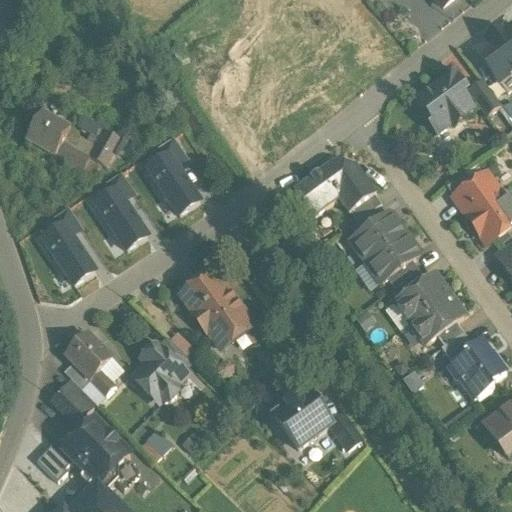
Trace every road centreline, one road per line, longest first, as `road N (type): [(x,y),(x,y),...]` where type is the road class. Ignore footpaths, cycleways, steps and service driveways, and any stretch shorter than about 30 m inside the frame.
road 1 (residential): [(30,342),(226,223),(356,121)]
road 2 (residential): [(356,121),(511,339)]
road 3 (residential): [(356,121),(508,0)]
road 4 (residential): [(0,470),(29,382),(30,342)]
